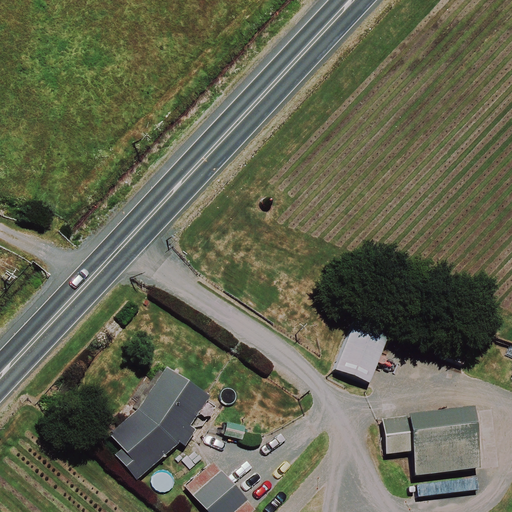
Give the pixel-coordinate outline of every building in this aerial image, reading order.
[(386,335),(352,320),(330,372),(363,387),(386,335)] [(437,340),(430,357),(456,368),(463,351),(437,340)] [(133,410),(105,436),(117,450),(108,458),(132,484),(173,447),(178,451),(192,434),(184,428),(204,403),(159,367),(146,383),(128,405),(133,410)] [(473,471),(464,411),(377,424),(382,459),(404,456),(407,480),(473,471)] [(249,511),(204,465),(178,490),(199,511),(249,511)] [(184,511),(190,506),(180,495),(162,511),(184,511)]
